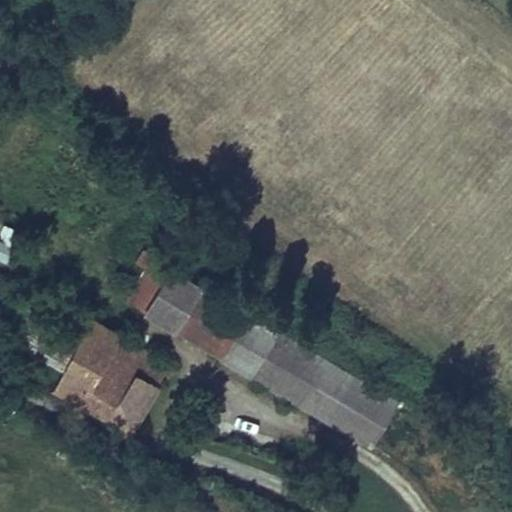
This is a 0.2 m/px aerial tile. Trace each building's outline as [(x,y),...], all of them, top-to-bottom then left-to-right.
[(0,258),(5,260),(16,227),(0,222),(0,258)] [(193,287),(162,270),(140,311),(171,328),(193,287)] [(36,298),(0,280),(0,327),(17,336),(36,298)] [(238,311),(193,287),(171,328),(216,352),(238,311)] [(271,328),(238,311),(216,352),(249,370),(271,328)] [(131,372),(156,384),(165,363),(86,322),(79,336),(34,313),(12,358),(41,372),(49,356),(64,364),(53,386),(99,409),(110,413),(131,372)] [(345,367),(271,328),(249,370),(323,409),(345,367)] [(156,384),(131,372),(110,413),(136,424),(156,384)]
